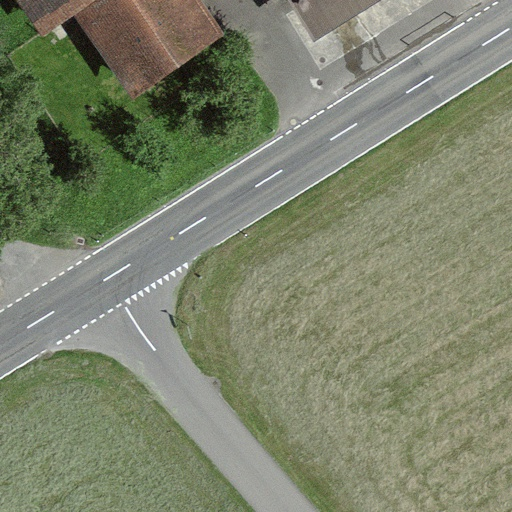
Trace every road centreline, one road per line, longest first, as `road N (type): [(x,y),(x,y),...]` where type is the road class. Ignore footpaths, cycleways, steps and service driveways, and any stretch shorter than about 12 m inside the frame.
road 1 (secondary): [(511,25),(87,290)]
road 2 (unclassified): [(87,290),(162,357),(294,511)]
road 3 (unknown): [(267,0),(343,129)]
